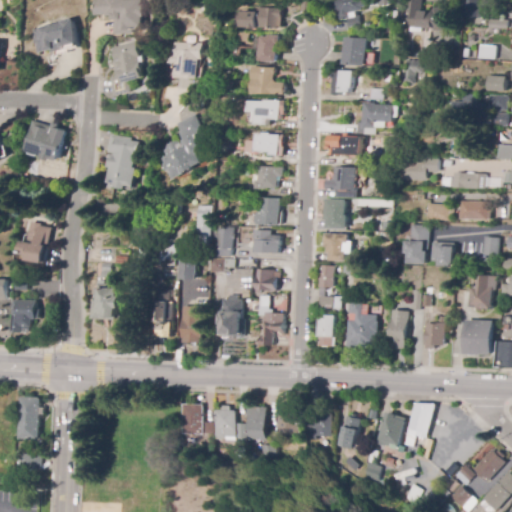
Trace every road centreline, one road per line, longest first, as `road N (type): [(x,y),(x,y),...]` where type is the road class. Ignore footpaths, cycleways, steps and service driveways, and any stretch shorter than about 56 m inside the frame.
road 1 (residential): [(299,381),(308,49)]
road 2 (residential): [(91,79),(68,270),(69,371)]
road 3 (primary): [(299,381),(69,371)]
road 4 (primary): [(511,388),(299,381)]
road 5 (residential): [(69,371),(63,511)]
